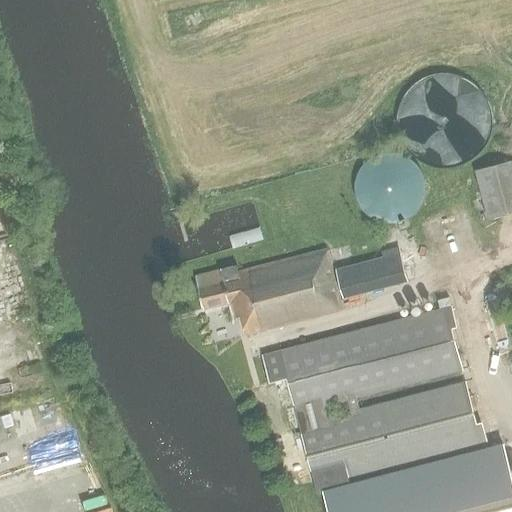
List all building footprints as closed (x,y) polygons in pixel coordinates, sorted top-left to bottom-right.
[(490,108),(487,100),(483,93),(477,87),(471,81),(462,77),(452,74),(441,73),(427,76),(418,80),(408,89),(401,99),(397,108),(395,118),(396,127),(398,136),(402,144),(408,151),(414,157),(422,163),(431,166),(439,168),(448,169),(458,167),(467,164),(474,159),(480,154),(486,146),(490,136),(492,127),(492,117),(490,108)] [(389,224),(395,223),(402,221),(408,218),(413,214),(418,208),(421,202),(423,195),(424,189),(423,183),(421,176),(418,169),(414,164),(408,160),(402,156),(395,154),(389,154),(383,154),(375,156),(369,160),(364,163),(360,169),(356,176),(354,183),(354,189),(354,195),(356,202),(360,208),(364,214),(369,218),(375,221),(383,223),(389,224)] [(511,161),(475,171),(488,220),(511,213),(511,161)] [(239,267),(196,278),(205,311),(231,304),(236,321),(242,320),(246,337),(342,312),(336,289),(340,288),(344,301),(407,284),(399,255),(336,271),(338,281),(334,282),(326,251),(241,274),(239,267)] [(446,308),(263,356),(270,383),(287,379),(317,496),(325,494),(329,511),(511,511),(511,478),(503,445),(350,485),(349,479),(482,445),(465,382),(359,410),(356,398),(462,370),(446,308)]
